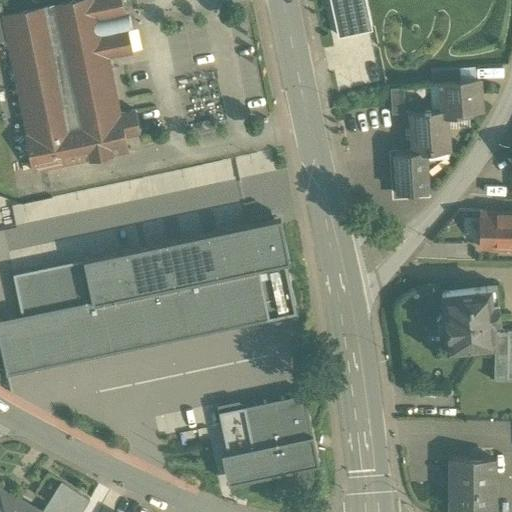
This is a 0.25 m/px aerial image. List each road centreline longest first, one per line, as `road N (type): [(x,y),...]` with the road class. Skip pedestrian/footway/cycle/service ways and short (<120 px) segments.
road 1 (secondary): [(281,0),(345,297)]
road 2 (residential): [(345,297),(426,217),(482,141),(511,81)]
road 3 (residential): [(199,511),(0,411)]
road 4 (secondary): [(345,297),(370,511)]
